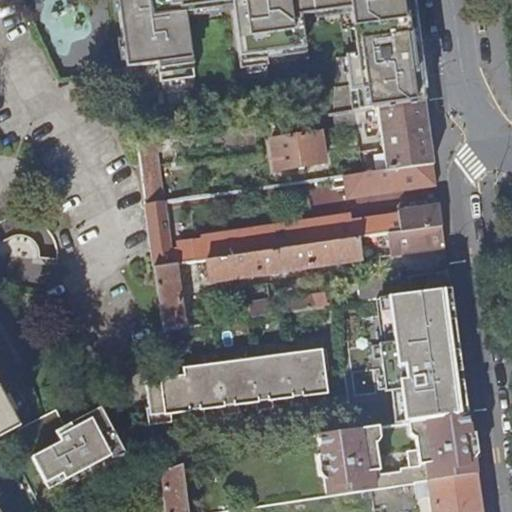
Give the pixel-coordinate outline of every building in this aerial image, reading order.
[(379,109),(426,102),(422,73),(417,74),(415,63),(421,62),(415,22),(412,0),(120,0),(130,66),(130,69),(161,66),(164,85),(197,80),(188,15),(234,9),(243,71),(271,66),(269,56),(306,50),(301,18),(351,10),(357,56),(346,58),(354,112),(358,112),(366,110),(379,109)] [(379,109),(388,170),(435,164),(426,102),(379,109)] [(358,112),(360,127),(369,126),(366,110),(358,112)] [(335,115),(337,130),(360,127),(358,112),(335,115)] [(272,139),(276,170),(326,163),(321,133),(272,139)] [(140,143),(143,166),(159,164),(156,141),(140,143)] [(143,166),(148,205),(165,203),(159,164),(143,166)] [(345,177),(348,199),(438,186),(435,164),(388,170),(366,174),(345,177)] [(256,189),(257,197),(292,192),(291,184),(256,189)] [(180,200),(181,210),(206,207),(205,197),(180,200)] [(400,208),(402,223),(397,223),(398,226),(384,228),(385,236),(393,235),(443,228),(439,199),(403,204),(400,208)] [(148,205),(157,268),(175,266),(165,203),(148,205)] [(352,216),(206,238),(207,241),(199,243),(201,262),(209,261),(355,240),(352,216)] [(385,236),(384,228),(371,230),(372,238),(385,236)] [(393,235),(396,255),(446,248),(443,228),(393,235)] [(355,240),(209,261),(210,268),(203,269),(205,281),(212,281),(212,282),(363,260),(360,239),(355,240)] [(189,244),(192,263),(201,262),(199,243),(189,244)] [(157,268),(165,331),(186,328),(178,265),(175,266),(157,268)] [(412,284),(385,287),(384,280),(365,283),(368,301),(378,299),(451,289),(449,271),(411,277),(412,284)] [(384,362),(460,351),(451,289),(378,299),(385,345),(381,346),(384,362)] [(330,294),(331,306),(343,305),(342,293),(330,294)] [(314,296),(316,309),(331,306),(330,294),(314,296)] [(306,298),(308,310),(316,309),(314,296),(306,298)] [(287,300),(289,312),(308,310),(306,298),(287,300)] [(267,303),(203,313),(204,325),(269,315),(267,303)] [(332,372),(329,351),(189,371),(190,378),(151,383),(156,416),(153,417),(155,428),(178,424),(177,417),(193,414),(194,423),(210,420),(209,412),(226,410),(228,418),(244,415),(243,408),(260,405),(261,413),(278,411),(277,403),(294,400),(295,408),(311,406),(310,398),(332,395),(328,373),(332,372)] [(410,422),(468,413),(460,351),(384,362),(388,393),(395,392),(404,391),(410,422)] [(0,438),(16,430),(24,426),(0,382),(0,438)] [(407,422),(410,422),(404,391),(395,392),(401,423),(407,422)] [(24,426),(16,430),(48,491),(91,469),(94,474),(127,457),(101,409),(62,429),(52,411),(24,426)] [(410,438),(414,464),(394,467),(395,471),(385,472),(380,441),(382,436),(380,426),(379,426),(320,435),(322,454),(318,455),(320,478),(326,477),(328,497),(416,484),(477,475),(468,413),(410,422),(407,422),(408,434),(410,438)] [(164,454),(166,472),(184,466),(182,455),(182,452),(164,454)] [(162,474),(166,511),(190,511),(184,466),(166,472),(162,474)] [(430,497),(431,511),(481,511),(477,475),(416,484),(418,498),(430,497)]
